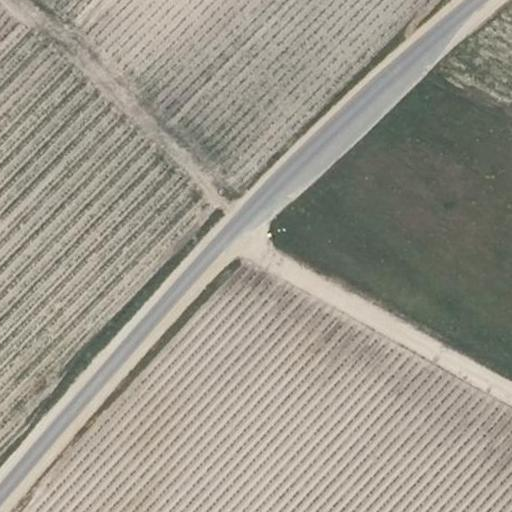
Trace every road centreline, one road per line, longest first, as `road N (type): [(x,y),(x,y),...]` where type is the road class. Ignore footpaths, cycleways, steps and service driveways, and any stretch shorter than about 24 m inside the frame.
road 1 (unclassified): [(3,511),(417,54),(486,0)]
road 2 (track): [(253,235),(511,382)]
